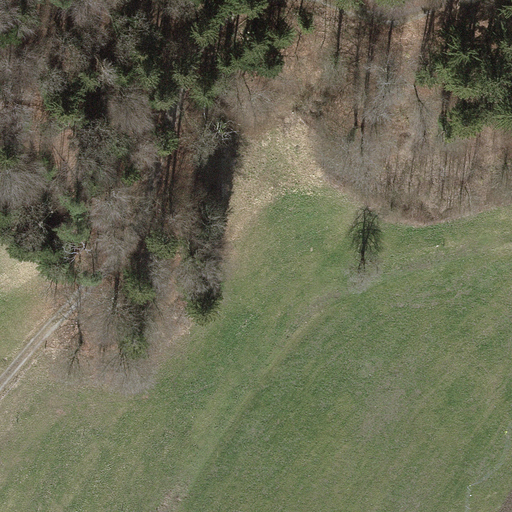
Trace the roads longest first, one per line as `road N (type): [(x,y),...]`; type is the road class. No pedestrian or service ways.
road 1 (track): [(253,0),(216,21),(140,222),(102,278),(0,392)]
road 2 (track): [(449,0),(409,25),(295,0)]
